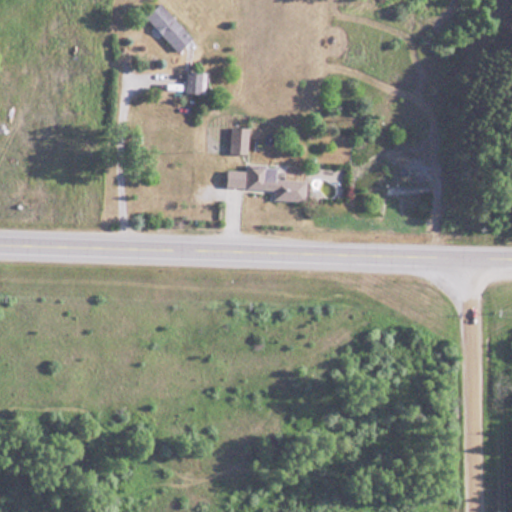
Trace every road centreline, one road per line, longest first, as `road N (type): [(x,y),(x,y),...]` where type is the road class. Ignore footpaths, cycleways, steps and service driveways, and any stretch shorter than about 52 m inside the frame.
road 1 (primary): [(0,249),(511,263)]
road 2 (residential): [(476,511),(471,263)]
